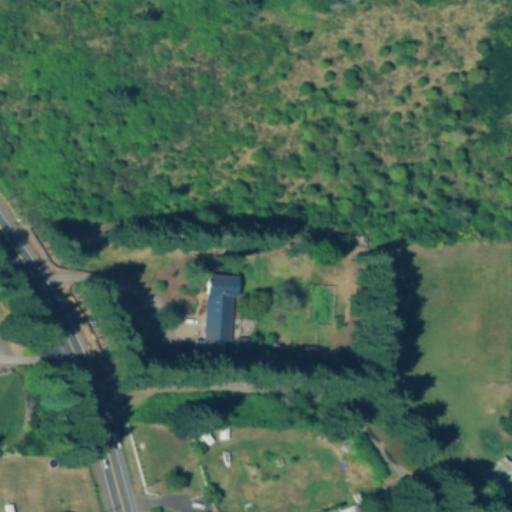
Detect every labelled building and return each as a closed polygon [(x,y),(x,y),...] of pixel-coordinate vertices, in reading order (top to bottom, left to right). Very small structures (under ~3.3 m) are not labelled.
[(236,275),(235,295),(232,295),(229,340),(201,339),(205,273),(236,275)] [(220,341),(220,351),(189,350),(189,339),(220,341)] [(318,346),(318,364),(300,364),(300,345),(318,346)] [(467,484),(501,459),(511,473),(511,487),(488,507),(467,484)] [(358,509),(359,510),(360,511),(339,511),(338,509),(355,502),(358,509)]
